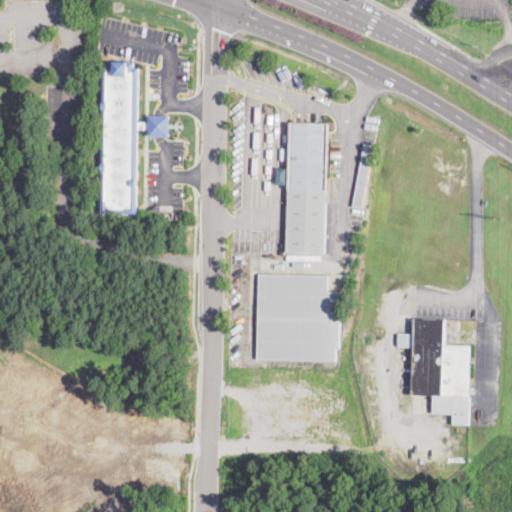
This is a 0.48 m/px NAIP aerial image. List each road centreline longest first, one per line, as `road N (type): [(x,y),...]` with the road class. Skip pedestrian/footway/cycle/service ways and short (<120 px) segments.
road 1 (tertiary): [(218,6),(209,511)]
road 2 (primary): [(218,6),(362,63),(511,150)]
road 3 (primary): [(511,96),(342,1)]
